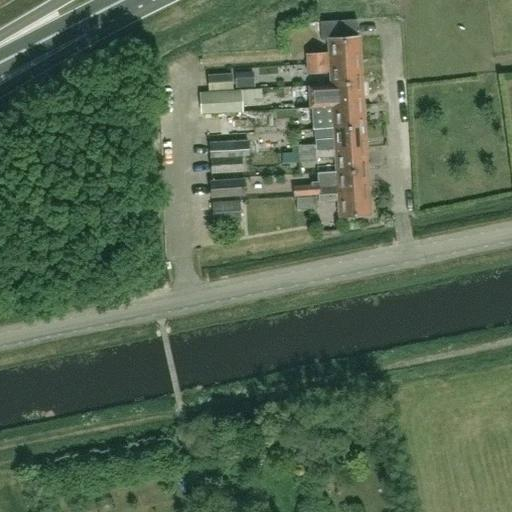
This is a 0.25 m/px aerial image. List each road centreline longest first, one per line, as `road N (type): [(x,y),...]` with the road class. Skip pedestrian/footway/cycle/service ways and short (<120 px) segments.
road 1 (unclassified): [(0,339),(511,231)]
road 2 (trunk): [(0,93),(124,2)]
road 3 (trunk): [(0,65),(124,2)]
